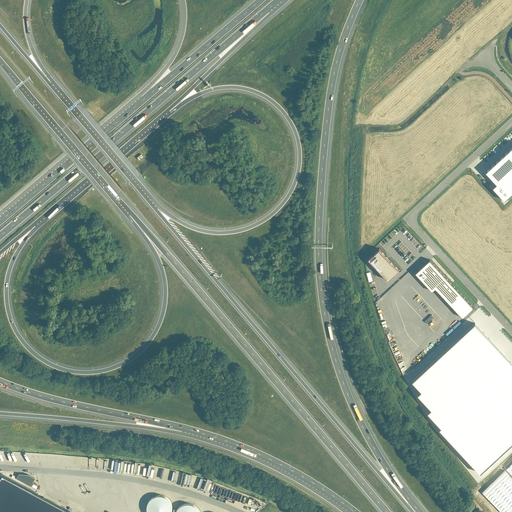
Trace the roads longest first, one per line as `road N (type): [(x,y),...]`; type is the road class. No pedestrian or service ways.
road 1 (motorway): [(417,511),(354,409),(322,298),(326,120),(359,0)]
road 2 (motorway): [(131,214),(157,258),(163,309),(132,358),(95,372),(54,366),(13,327),(9,273),(34,223)]
road 3 (motorway): [(413,511),(156,209)]
road 4 (motorway): [(131,214),(385,511)]
road 5 (motorway): [(170,108),(224,87),(266,96),(294,130),(298,172),(280,206),(248,228),(214,232),(156,209)]
road 6 (motorway): [(0,236),(267,9)]
road 7 (unclassified): [(511,330),(413,218),(511,122)]
road 8 (motorway): [(0,59),(131,214)]
road 9 (motorway): [(182,428),(260,454),(354,511)]
road 10 (motorway): [(143,99),(0,221)]
road 11 (motorway): [(0,381),(182,428)]
road 12 (motorway): [(0,413),(182,428)]
road 13 (motorway): [(34,223),(170,108)]
road 14 (motorway): [(156,209),(50,84)]
road 15 (motorway): [(260,0),(143,99)]
road 16 (motorway): [(170,108),(267,9)]
